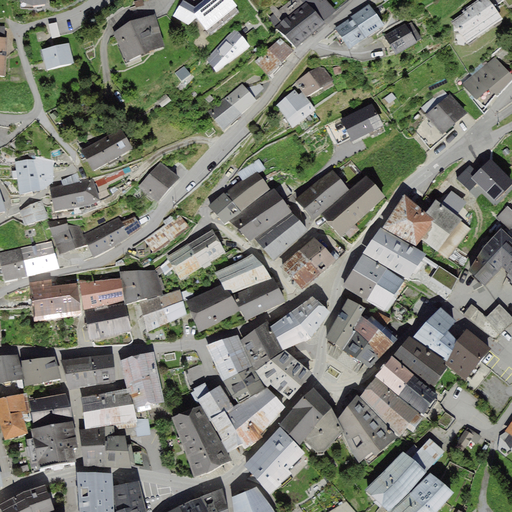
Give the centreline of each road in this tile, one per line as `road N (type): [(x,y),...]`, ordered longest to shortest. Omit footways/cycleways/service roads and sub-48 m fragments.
road 1 (residential): [(0,290),(90,264),(151,226),(309,41),(360,0)]
road 2 (residential): [(0,349),(198,342),(247,327),(332,282)]
road 3 (residential): [(511,360),(437,300),(360,378),(308,381)]
road 4 (residential): [(192,485),(80,468),(0,494)]
road 5 (residential): [(454,149),(403,187),(332,282)]
road 6 (residential): [(38,113),(20,30),(94,0)]
